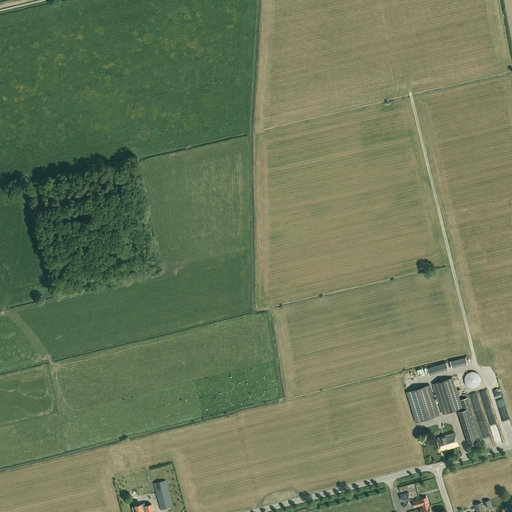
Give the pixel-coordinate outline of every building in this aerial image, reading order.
[(466,357),(450,361),(451,367),(467,364),(466,357)] [(426,368),(429,374),(448,368),(446,362),(426,368)] [(472,388),(473,388),(475,387),(477,386),(478,385),(479,384),(480,382),(480,380),(480,378),(480,377),(479,375),(478,374),(476,372),(475,372),(473,371),(471,371),(469,372),(468,373),(466,374),(465,375),(464,377),(464,379),(464,381),(465,383),(465,384),(467,386),(468,387),(470,387),(472,388)] [(442,414),(462,408),(452,378),(433,384),(442,414)] [(429,385),(407,393),(416,423),(439,415),(429,385)] [(464,410),(458,412),(469,445),(481,441),(470,408),(467,397),(461,399),(464,410)] [(458,445),(454,432),(436,438),(440,451),(448,449),(458,445)] [(118,447),(108,449),(119,493),(124,492),(124,491),(128,490),(118,447)] [(138,493),(149,491),(140,452),(129,454),(138,493)] [(160,510),(173,506),(166,480),(154,483),(160,510)] [(409,498),(408,492),(400,494),(401,500),(409,498)] [(422,504),(423,508),(429,506),(426,497),(420,498),(420,499),(413,501),(414,507),(422,504)] [(481,502),(474,504),(476,511),(481,511),(484,511),(481,502)] [(149,511),(153,511),(151,504),(145,505),(145,503),(141,504),(141,503),(135,505),(132,505),(133,511),(149,511)]
